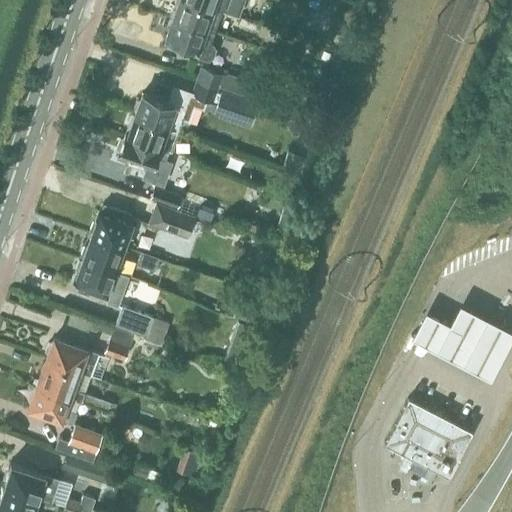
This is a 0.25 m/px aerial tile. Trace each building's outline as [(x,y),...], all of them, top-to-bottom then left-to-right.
[(178,0),(173,16),(215,31),(222,10),(193,0),(178,0)] [(193,0),(222,10),(225,0),(193,0)] [(173,45),(193,52),(192,54),(208,59),(213,57),(216,48),(214,44),(211,43),(215,31),(173,16),(165,37),(175,40),(173,45)] [(219,87),(220,86),(242,93),(250,96),(252,89),(249,88),(252,80),(229,72),(226,74),(201,65),(196,79),(219,87)] [(316,87),(334,93),(340,75),(322,68),(316,87)] [(167,100),(142,92),(135,113),(176,128),(180,117),(189,121),(194,105),(204,108),(207,99),(214,102),(219,87),(196,79),(192,90),(173,83),(167,100)] [(213,114),(250,126),(259,100),(222,88),(213,114)] [(128,132),(126,131),(125,134),(169,150),(176,128),(135,113),(128,132)] [(153,167),(160,171),(159,173),(166,175),(171,161),(165,160),(169,150),(125,134),(117,155),(153,167)] [(283,169),(301,175),(307,155),(289,149),(283,169)] [(156,201),(176,208),(181,194),(178,193),(178,192),(155,184),(150,197),(156,199),(156,201)] [(148,222),(188,237),(195,215),(176,208),(156,201),(148,222)] [(105,210),(100,208),(91,232),(129,246),(136,225),(133,224),(134,221),(129,219),(132,213),(107,204),(105,210)] [(200,207),(197,216),(211,221),(215,212),(200,207)] [(129,246),(91,232),(82,258),(120,272),(120,271),(129,246)] [(141,250),(137,263),(155,269),(159,257),(141,250)] [(91,287),(109,293),(107,301),(118,305),(129,274),(120,271),(120,272),(82,258),(74,280),(80,282),(78,288),(89,291),(91,287)] [(146,338),(149,339),(147,344),(157,347),(159,342),(162,343),(167,331),(170,321),(122,304),(115,324),(147,335),(146,338)] [(426,311),(412,338),(491,379),(511,338),(511,331),(460,305),(451,324),(426,311)] [(110,338),(109,338),(104,351),(125,359),(130,345),(127,344),(132,333),(115,327),(110,338)] [(84,372),(90,374),(101,378),(109,356),(99,352),(99,351),(54,335),(46,358),(84,372)] [(111,401),(84,391),(90,374),(84,372),(46,358),(36,384),(79,400),(82,400),(82,399),(92,403),(92,404),(108,409),(111,401)] [(36,384),(28,406),(73,422),(77,411),(76,410),(79,400),(36,384)] [(471,432),(407,399),(385,442),(449,475),(471,432)] [(89,457),(98,433),(78,426),(69,450),(89,457)] [(103,481),(107,467),(65,453),(61,467),(103,481)] [(52,500),(60,477),(11,462),(4,484),(40,495),(39,496),(52,500)] [(34,511),(39,496),(40,495),(4,484),(0,494),(0,507),(15,511),(34,511)] [(90,511),(95,497),(83,493),(81,500),(67,496),(65,503),(79,508),(77,511),(90,511)] [(77,511),(79,508),(65,503),(62,511),(77,511)]
